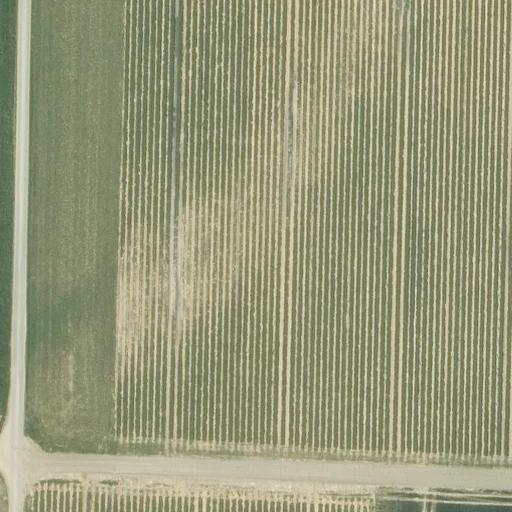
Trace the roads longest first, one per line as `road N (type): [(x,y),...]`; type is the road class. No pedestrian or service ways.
road 1 (track): [(511,486),(249,478),(15,452)]
road 2 (track): [(15,452),(25,0)]
